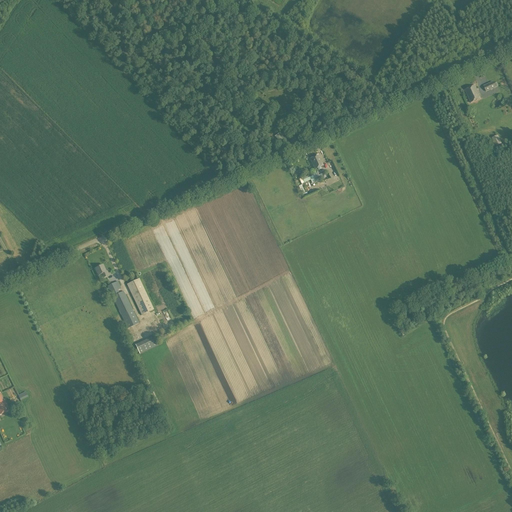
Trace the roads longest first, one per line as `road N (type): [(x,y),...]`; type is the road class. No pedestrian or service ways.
road 1 (unclassified): [(0,286),(394,105)]
road 2 (unclassified): [(394,105),(236,0)]
road 3 (unclassified): [(394,105),(511,48)]
